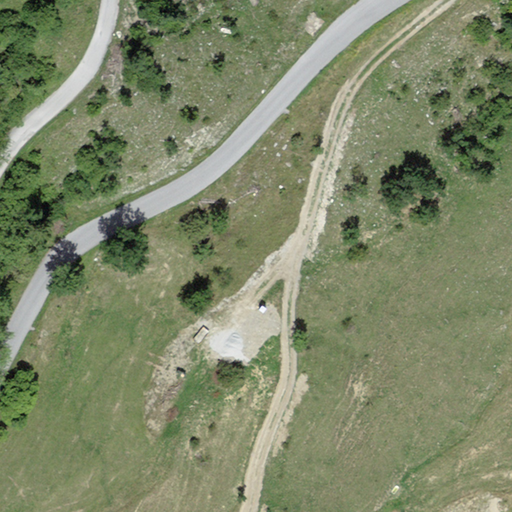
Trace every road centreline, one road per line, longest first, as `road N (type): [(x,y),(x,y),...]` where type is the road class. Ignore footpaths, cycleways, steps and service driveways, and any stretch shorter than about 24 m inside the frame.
road 1 (unclassified): [(0,366),(61,260),(216,171),(319,58),(395,0)]
road 2 (unclassified): [(0,168),(86,76),(109,0)]
